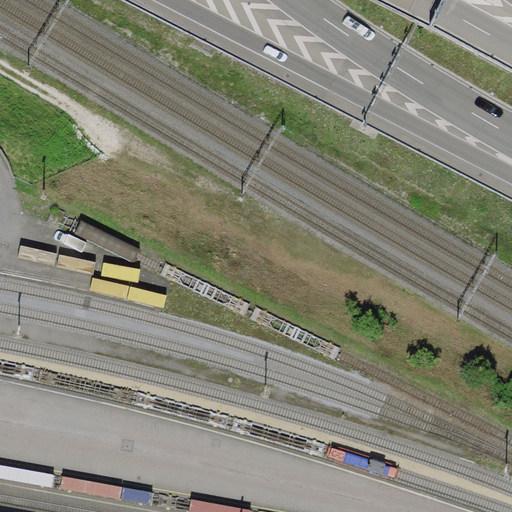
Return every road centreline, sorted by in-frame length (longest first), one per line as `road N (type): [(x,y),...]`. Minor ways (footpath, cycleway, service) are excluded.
road 1 (unknown): [(0,435),(410,511)]
road 2 (motorway): [(175,0),(511,172)]
road 3 (motorway): [(299,0),(511,134)]
road 4 (track): [(0,65),(70,105),(102,134)]
